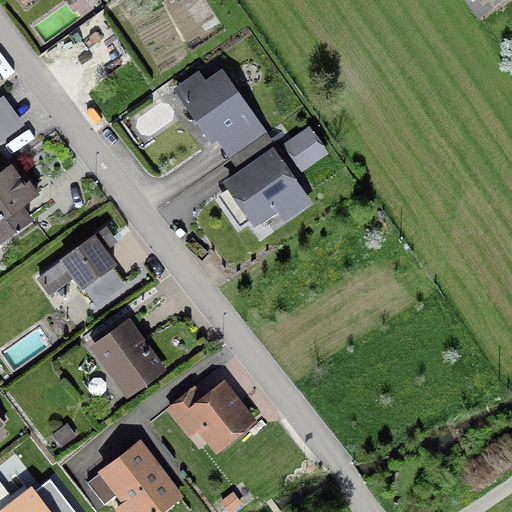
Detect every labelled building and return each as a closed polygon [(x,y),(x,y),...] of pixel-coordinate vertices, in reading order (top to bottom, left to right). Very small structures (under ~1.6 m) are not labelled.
[(484,0),(465,0),(476,17),(490,7),(484,0)] [(245,107),(221,70),(181,96),(205,133),(245,107)] [(315,202),(282,158),(234,194),(260,229),(281,214),(287,223),(315,202)] [(17,207),(34,195),(26,184),(22,188),(8,168),(0,173),(0,240),(14,231),(16,233),(18,231),(16,229),(27,221),(17,207)] [(111,239),(112,239),(104,228),(60,260),(61,262),(37,280),(47,294),(72,276),(94,306),(124,284),(111,266),(112,265),(102,251),(113,243),(111,239)] [(159,368),(128,325),(93,350),(124,393),(159,368)] [(188,412),(216,448),(248,423),(220,387),(188,412)] [(137,511),(157,511),(177,497),(137,444),(100,472),(124,504),(129,501),(137,511)]
